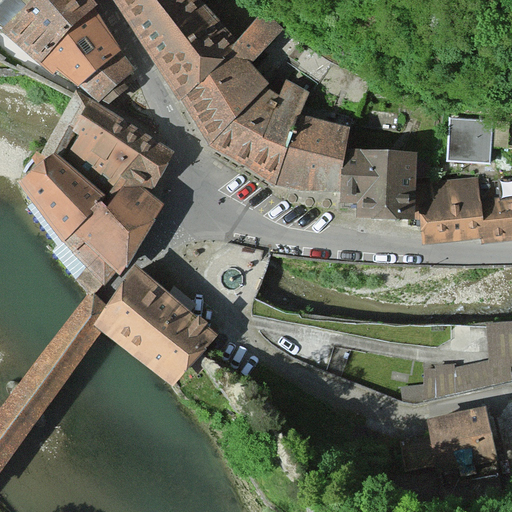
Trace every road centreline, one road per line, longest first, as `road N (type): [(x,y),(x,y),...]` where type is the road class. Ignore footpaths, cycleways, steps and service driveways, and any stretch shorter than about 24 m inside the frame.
road 1 (residential): [(144,255),(296,377),(373,410),(429,416),(511,398)]
road 2 (residential): [(182,212),(396,245),(511,251)]
road 3 (residential): [(144,255),(0,443)]
road 4 (residential): [(107,0),(178,142),(182,212)]
